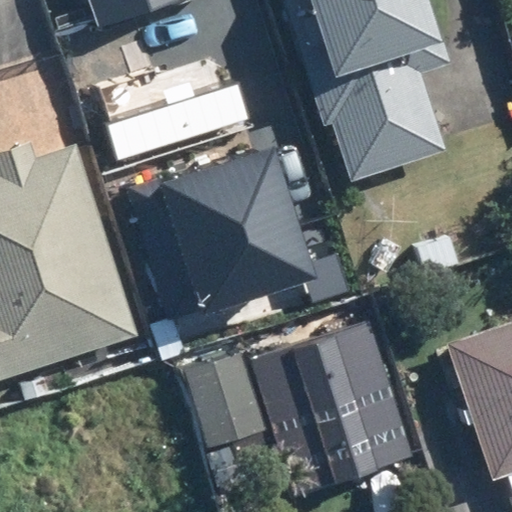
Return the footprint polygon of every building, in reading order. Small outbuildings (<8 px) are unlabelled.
[(87,0),(93,17),(142,0),(87,0)] [(283,0),(321,116),(328,113),(346,171),(441,140),(418,70),(449,60),(429,0),(283,0)] [(0,371),(132,329),(72,140),(31,152),(27,137),(0,145),(0,371)] [(445,229),(415,239),(424,268),(455,258),(445,229)] [(511,311),(442,335),(490,472),(502,468),(511,500),(511,311)] [(186,361),(209,438),(260,424),(239,345),(186,361)]
